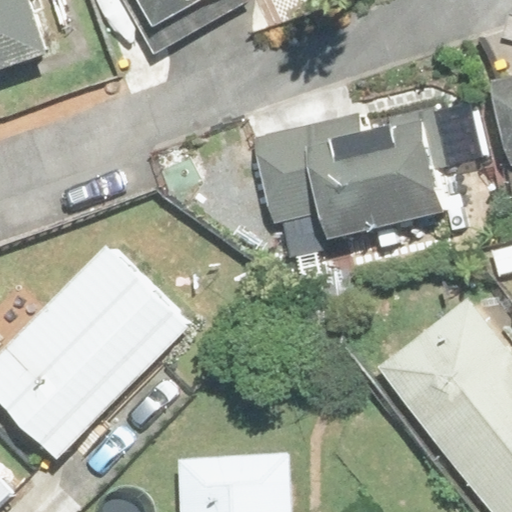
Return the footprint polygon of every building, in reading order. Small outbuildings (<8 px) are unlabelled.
[(0,0),(0,69),(54,50),(35,0),(0,0)] [(151,0),(168,27),(210,0),(151,0)] [(511,90),(497,95),(511,144),(511,90)] [(427,123),(315,154),(340,244),(452,213),(427,123)] [(0,393),(68,461),(196,330),(113,249),(37,327),(0,290),(0,393)] [(511,511),(511,340),(477,297),(384,371),(496,511),(511,511)] [(186,462),(187,511),(304,511),(304,459),(186,462)] [(0,511),(19,495),(0,474),(0,511)]
